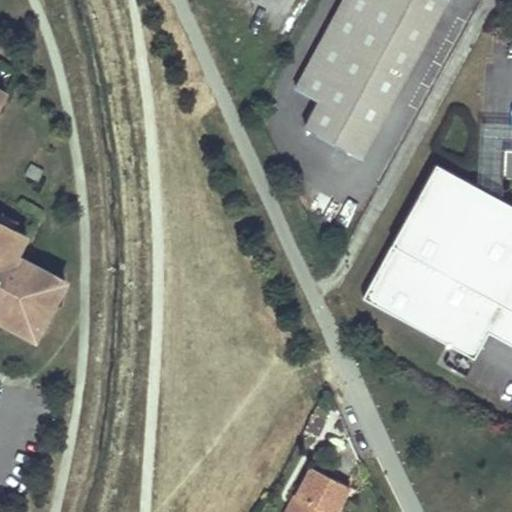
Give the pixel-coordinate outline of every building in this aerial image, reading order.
[(343,0),(296,87),(319,100),(305,126),(360,158),(445,0),(343,0)] [(511,124),(482,123),(478,186),(502,199),(502,177),(504,147),(511,147),(511,124)] [(436,163),(363,297),(474,358),(488,332),(511,344),(511,147),(504,147),(502,177),(511,178),(511,204),(502,199),(478,186),(436,163)] [(42,169),(29,162),(23,173),(37,180),(42,169)] [(0,321),(26,335),(35,317),(48,293),(58,275),(0,244),(0,242),(9,225),(0,220),(0,321)] [(58,275),(48,293),(56,297),(66,279),(58,275)] [(43,322),(35,317),(26,335),(34,339),(43,322)] [(338,511),(353,476),(313,461),(301,491),(306,494),(298,511),(338,511)] [(298,511),(306,494),(301,491),(292,511),(298,511)]
